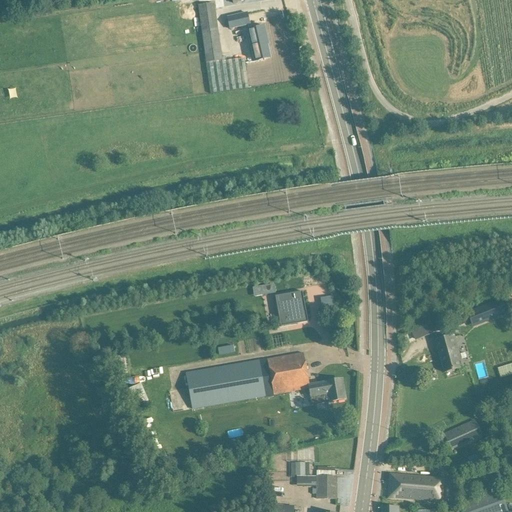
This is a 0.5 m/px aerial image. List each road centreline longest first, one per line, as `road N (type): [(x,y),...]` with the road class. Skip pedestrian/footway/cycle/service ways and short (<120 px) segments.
road 1 (unclassified): [(374,358),(362,203),(312,0)]
road 2 (unclassified): [(360,511),(374,358)]
